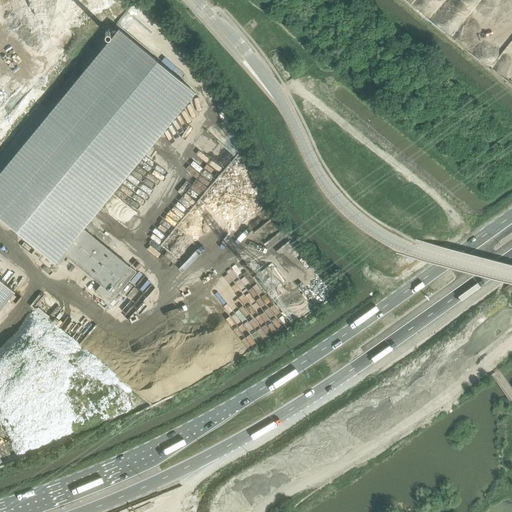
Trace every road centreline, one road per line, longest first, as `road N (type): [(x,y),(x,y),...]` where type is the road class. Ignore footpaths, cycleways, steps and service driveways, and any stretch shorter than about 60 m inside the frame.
road 1 (tertiary): [(511,275),(403,246),(357,219),(326,185),(268,80)]
road 2 (primary): [(282,391),(0,506)]
road 3 (primary): [(282,391),(107,482),(30,511)]
road 4 (primary): [(213,511),(288,452),(401,334)]
road 5 (primary): [(320,393),(247,459),(170,511)]
road 6 (primary): [(409,301),(282,391)]
road 7 (primary): [(90,511),(223,449)]
road 8 (primary): [(401,334),(511,256)]
road 9 (primary): [(511,216),(409,301)]
road 10 (primary): [(409,301),(320,393)]
